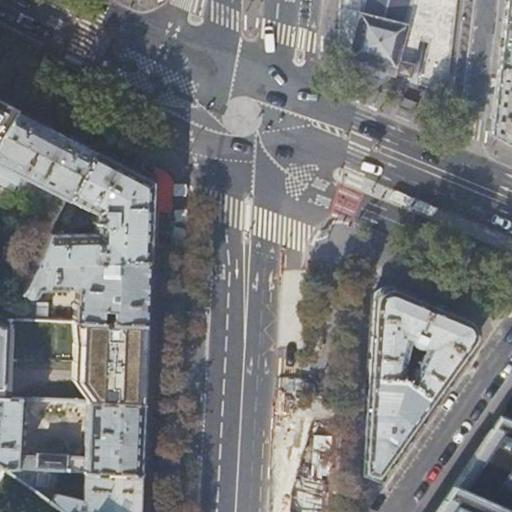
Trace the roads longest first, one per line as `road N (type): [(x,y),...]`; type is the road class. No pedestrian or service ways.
road 1 (primary): [(244,345),(281,107)]
road 2 (primary): [(0,44),(215,146)]
road 3 (residential): [(387,511),(511,335)]
road 4 (primary): [(215,146),(244,345)]
road 5 (secondary): [(464,183),(281,107)]
road 6 (residential): [(464,183),(486,0)]
road 7 (primary): [(233,511),(244,345)]
road 8 (primary): [(211,69),(70,0)]
